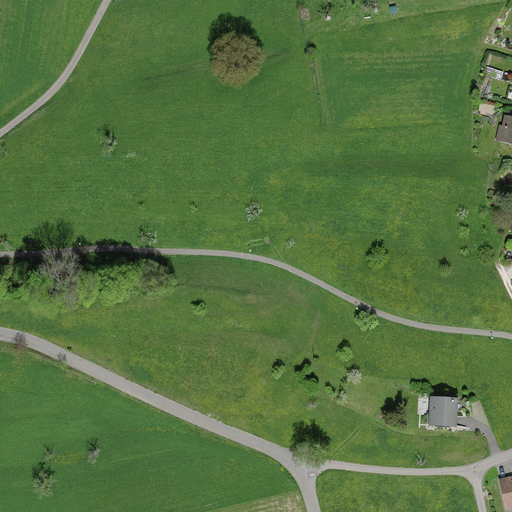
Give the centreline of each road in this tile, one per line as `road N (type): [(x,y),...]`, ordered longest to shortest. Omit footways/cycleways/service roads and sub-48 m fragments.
road 1 (track): [(511,336),(398,319),(255,257),(110,248),(0,253)]
road 2 (residential): [(0,334),(305,468)]
road 3 (unclassified): [(107,0),(56,86),(0,133)]
road 4 (residential): [(305,468),(471,466)]
